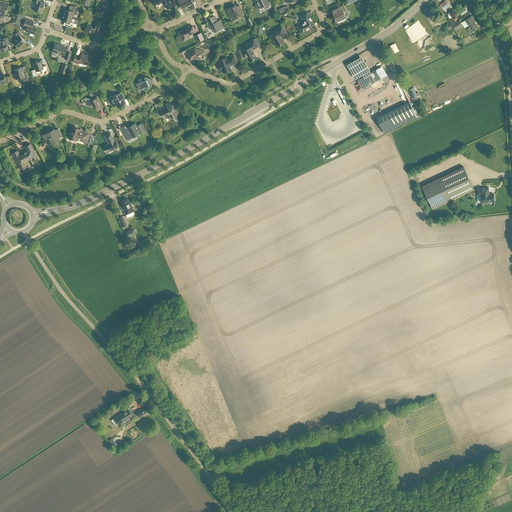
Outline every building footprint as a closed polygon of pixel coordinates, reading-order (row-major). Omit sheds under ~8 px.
[(39,0),(33,0),(33,1),(35,2),(33,9),(41,12),(43,6),(44,6),(45,3),(39,1),(39,0)] [(165,3),(165,4),(167,9),(171,7),(169,2),(168,3),(168,1),(167,0),(152,0),(155,5),(163,2),(164,3),(165,3)] [(253,0),(258,8),(263,5),(264,7),(268,6),(265,0),(253,0)] [(445,0),(440,5),(446,11),(451,7),(445,0)] [(0,2),(0,14),(3,15),(4,10),(6,11),(8,4),(0,2)] [(76,14),(77,9),(75,8),(75,7),(70,5),(68,10),(64,9),(62,14),(72,17),(73,13),(76,14)] [(243,13),(239,5),(236,6),(235,5),(226,9),(230,18),(238,14),(238,15),(243,13)] [(342,11),(345,10),(343,5),(331,10),(336,22),(345,17),(342,11)] [(313,23),(306,12),(299,16),(302,20),(301,23),(297,26),(301,33),(312,26),(313,26),(314,24),(315,24),(313,23)] [(70,22),(72,17),(62,14),(60,19),(65,21),(65,22),(69,24),(68,27),(71,28),(73,23),(70,22)] [(209,28),(212,27),(213,30),(214,32),(224,27),(221,21),(218,23),(214,15),(210,17),(210,16),(204,19),(206,22),(205,22),(206,23),(209,28)] [(473,32),(473,31),(479,27),(473,19),(474,18),(472,16),(465,20),(470,27),(467,29),(471,34),(473,32)] [(34,21),(25,18),(23,26),(26,27),(25,31),(34,34),(36,27),(32,26),(34,21)] [(461,26),(458,21),(452,25),(456,30),(461,27),(461,26)] [(102,26),(96,24),(95,27),(87,25),(85,32),(91,34),(95,36),(96,31),(100,32),(102,26)] [(178,32),(179,35),(176,37),(178,42),(182,41),(190,38),(188,35),(195,32),(192,25),(178,32)] [(285,33),(281,26),(273,31),(274,33),(269,36),(275,46),(283,42),(280,36),(285,33)] [(23,35),(19,30),(15,34),(17,37),(14,40),(16,42),(14,44),(18,47),(25,41),(21,37),(23,35)] [(0,51),(8,49),(6,44),(9,44),(7,37),(2,39),(2,38),(0,38),(0,51)] [(257,47),(253,40),(245,44),(245,45),(247,48),(242,51),(248,61),(256,57),(251,50),(257,47)] [(69,60),(71,53),(67,51),(66,53),(63,52),(65,47),(55,43),(53,51),(62,55),(62,54),(65,55),(64,58),(69,60)] [(199,50),(194,49),(186,52),(189,60),(194,58),(195,57),(196,58),(201,59),(202,55),(203,56),(205,51),(199,49),(199,50)] [(87,55),(81,53),(80,56),(75,55),(72,62),(78,64),(78,62),(88,65),(88,66),(91,55),(87,54),(87,55)] [(236,63),(233,55),(226,58),(226,57),(218,60),(219,64),(217,65),(218,69),(221,69),(222,72),(231,69),(229,65),(236,63)] [(363,56),(347,65),(348,67),(351,73),(354,78),(355,80),(364,75),(365,76),(370,73),(372,72),(371,71),(372,70),(371,69),(368,64),(364,58),(363,56)] [(35,69),(31,70),(33,77),(37,75),(35,71),(41,69),(43,74),(48,72),(46,66),(43,67),(41,60),(38,61),(36,60),(35,62),(33,63),(35,69)] [(365,76),(358,80),(363,89),(364,89),(364,90),(372,86),(371,84),(376,82),(380,79),(381,78),(387,75),(382,66),(376,69),(374,71),(372,72),(370,73),(365,76)] [(22,77),(24,82),(25,86),(30,85),(26,72),(23,73),(21,67),(15,69),(16,73),(13,74),(15,79),(22,77)] [(0,83),(5,82),(6,83),(9,82),(7,76),(4,77),(3,73),(0,73),(0,83)] [(152,79),(143,76),(141,81),(136,84),(139,90),(143,88),(144,88),(144,87),(145,87),(150,88),(152,79)] [(409,89),(412,98),(417,96),(414,87),(409,89)] [(124,98),(121,92),(116,95),(115,94),(108,98),(110,102),(111,102),(113,106),(120,102),(119,100),(124,98)] [(92,99),(86,97),(81,100),(84,104),(97,108),(97,110),(102,107),(97,97),(92,99)] [(183,122),(182,121),(176,108),(174,103),(173,101),(169,103),(169,104),(153,112),(152,112),(161,115),(163,114),(164,115),(165,117),(167,118),(168,118),(170,118),(172,118),(174,117),(175,119),(183,122)] [(377,117),(384,133),(417,117),(409,101),(377,117)] [(125,126),(121,128),(127,139),(140,133),(141,134),(147,131),(142,123),(136,126),(135,123),(131,125),(132,126),(126,129),(125,126)] [(73,127),(70,126),(67,137),(74,139),(74,140),(75,141),(76,141),(77,140),(86,142),(89,133),(80,131),(80,129),(77,128),(77,127),(76,126),(74,126),(73,127)] [(62,136),(58,128),(55,130),(54,129),(42,135),(47,145),(59,139),(58,137),(62,136)] [(114,140),(110,132),(104,135),(108,143),(104,145),(106,149),(107,148),(109,153),(113,152),(112,150),(118,147),(115,140),(114,140)] [(37,158),(30,143),(25,146),(28,152),(27,152),(26,152),(25,152),(24,152),(24,153),(24,154),(20,156),(17,150),(12,153),(21,170),(26,167),(22,160),(30,156),(32,160),(37,158)] [(463,166),(422,186),(433,209),(474,189),(463,166)] [(488,187),(482,188),(476,188),(477,195),(480,195),(481,203),(487,203),(487,202),(494,201),(494,194),(489,194),(488,187)] [(129,202),(127,198),(120,201),(121,204),(120,204),(125,215),(134,211),(129,202)] [(132,229),(125,231),(128,238),(134,236),(132,229)] [(133,415),(129,408),(123,412),(117,417),(114,418),(118,424),(120,422),(121,423),(125,420),(133,415)] [(143,415),(146,413),(142,408),(135,413),(138,417),(142,414),(143,415)]
